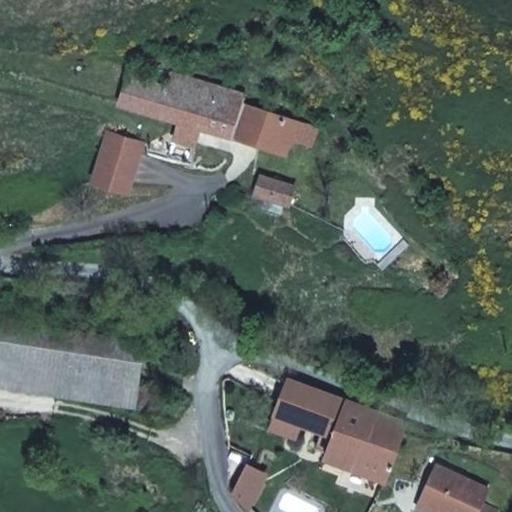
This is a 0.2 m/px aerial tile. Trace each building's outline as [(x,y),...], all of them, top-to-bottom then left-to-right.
[(128,73),(121,105),(286,154),(290,141),(312,147),(317,129),(241,104),(244,95),(171,72),(168,85),(128,73)] [(107,131),(92,183),(128,193),(143,142),(107,131)] [(260,176),(255,193),(288,204),(293,187),(260,176)] [(0,319),(0,360),(140,381),(145,341),(0,319)] [(0,387),(156,412),(160,390),(139,386),(140,381),(0,360),(0,387)] [(290,379),(272,429),(297,437),(302,424),(322,430),(333,434),(327,453),(325,457),(388,481),(409,424),(290,379)] [(333,434),(322,430),(316,449),(327,453),(333,434)] [(264,449),(256,469),(263,474),(265,475),(283,465),(286,460),(264,449)] [(256,469),(247,466),(232,492),(250,510),(263,474),(256,469)] [(489,490),(437,466),(420,503),(439,511),(498,511),(499,511),(483,504),(489,490)] [(426,511),(439,511),(420,503),(417,508),(426,511)]
